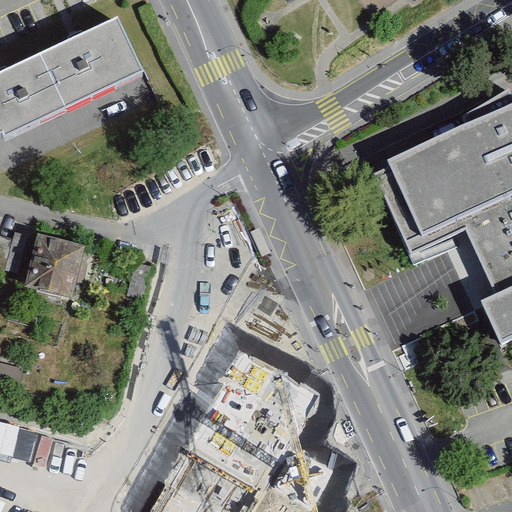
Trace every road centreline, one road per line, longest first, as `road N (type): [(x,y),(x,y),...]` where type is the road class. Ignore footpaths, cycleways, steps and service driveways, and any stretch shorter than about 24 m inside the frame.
road 1 (unclassified): [(253,139),(426,511)]
road 2 (residential): [(504,0),(329,105),(253,139)]
road 3 (unclassified): [(186,0),(253,139)]
